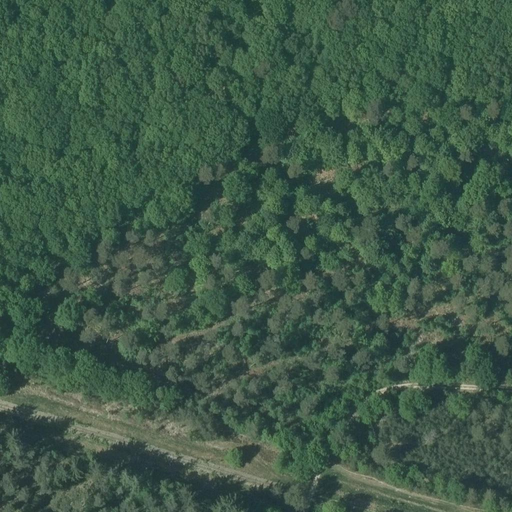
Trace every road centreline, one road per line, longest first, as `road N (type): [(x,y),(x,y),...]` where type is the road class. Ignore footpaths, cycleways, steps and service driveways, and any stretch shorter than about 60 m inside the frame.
road 1 (track): [(304,511),(322,458),(366,405),(406,392),(511,394)]
road 2 (track): [(137,475),(0,437)]
